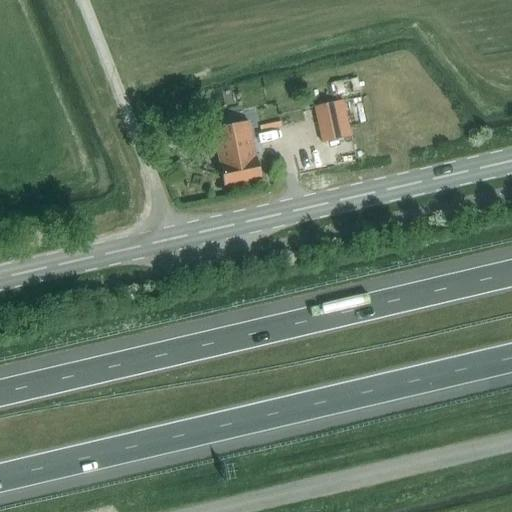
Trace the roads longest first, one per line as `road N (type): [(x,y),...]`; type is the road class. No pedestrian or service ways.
road 1 (motorway): [(511,276),(0,395)]
road 2 (motorway): [(0,479),(511,360)]
road 3 (tertiary): [(0,278),(511,165)]
road 4 (unclassified): [(213,511),(511,442)]
